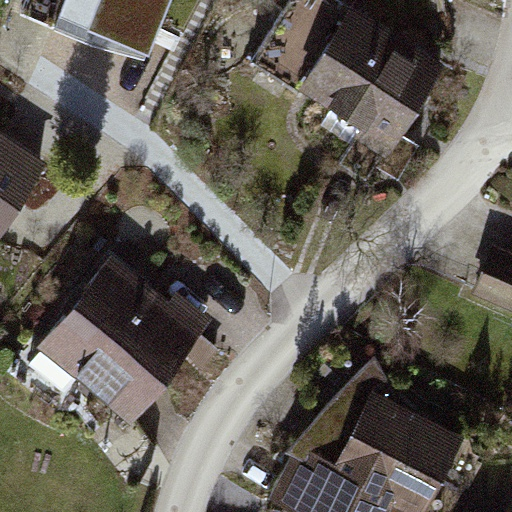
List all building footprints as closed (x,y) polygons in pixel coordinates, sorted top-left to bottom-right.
[(18,0),(15,6),(46,19),(54,0),(18,0)] [(98,0),(93,14),(144,35),(158,0),(98,0)] [(303,76),(387,130),(432,61),(337,0),(280,0),(244,56),(294,89),(303,76)] [(0,229),(47,152),(0,123),(0,229)] [(470,283),(511,301),(511,254),(487,244),(470,283)] [(38,337),(125,406),(191,324),(103,255),(38,337)] [(290,438),(300,439),(381,484),(415,501),(449,433),(384,399),(385,397),(366,359),(290,438)] [(366,511),(381,484),(300,439),(273,489),(315,511),(366,511)]
